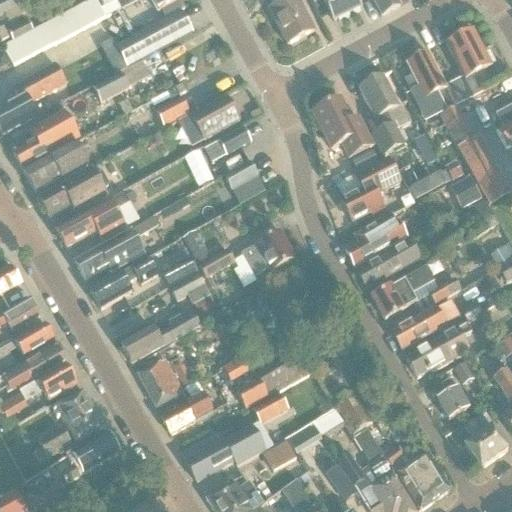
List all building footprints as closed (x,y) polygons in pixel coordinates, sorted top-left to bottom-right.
[(20,7),(19,8),(15,0),(6,0),(0,3),(0,17),(5,15),(9,23),(24,16),(20,7)] [(172,6),(181,1),(180,0),(135,0),(138,3),(144,0),(150,0),(158,14),(162,12),(172,6)] [(314,33),(297,0),(269,0),(274,8),(269,11),(287,47),(314,33)] [(322,0),(334,23),(361,9),(355,0),(322,0)] [(372,0),(382,17),(401,7),(396,0),(372,0)] [(55,47),(105,20),(101,11),(96,1),(85,6),(84,6),(3,48),(6,55),(12,66),(13,68),(54,46),(55,47)] [(122,12),(116,2),(101,10),(101,11),(105,20),(106,20),(122,12)] [(167,21),(115,49),(127,71),(149,59),(193,35),(181,13),(177,15),(167,21)] [(33,32),(28,23),(8,33),(13,42),(33,32)] [(0,44),(8,40),(3,30),(0,31),(0,44)] [(463,79),(454,84),(464,104),(482,94),(478,86),(488,81),(483,72),(491,68),(473,32),(446,46),(463,79)] [(0,70),(1,72),(12,66),(6,55),(0,58),(0,70)] [(407,66),(413,78),(404,83),(408,91),(417,86),(425,101),(438,95),(447,113),(464,104),(454,84),(445,88),(428,55),(407,66)] [(20,103),(0,113),(0,132),(3,137),(36,119),(29,107),(66,87),(56,68),(13,91),(20,103)] [(101,105),(129,90),(121,76),(93,91),(101,105)] [(373,140),(384,160),(405,148),(396,132),(387,115),(399,109),(383,78),(359,91),(383,135),(373,140)] [(203,144),(240,124),(226,98),(190,118),(203,144)] [(155,115),(163,130),(189,116),(181,101),(155,115)] [(340,101),(313,115),(310,116),(330,152),(342,146),(349,160),(373,148),(365,134),(358,120),(351,124),(340,101)] [(487,206),(504,197),(456,108),(440,117),(458,151),(460,149),(477,181),(474,182),(487,206)] [(511,147),(511,108),(497,117),(503,129),(496,133),(506,151),(511,147)] [(79,141),(64,113),(29,133),(35,144),(13,156),(23,173),(79,141)] [(206,150),(213,164),(250,144),(243,130),(206,150)] [(425,140),(414,146),(420,156),(431,151),(425,140)] [(88,167),(76,145),(23,174),(34,193),(65,176),(67,179),(88,167)] [(115,172),(130,166),(123,148),(109,154),(115,172)] [(372,155),(351,166),(357,177),(378,166),(372,155)] [(354,179),(361,193),(341,204),(352,225),(370,215),(374,223),(386,216),(377,199),(401,186),(388,162),(354,179)] [(463,179),(455,164),(444,170),(451,185),(461,180),(463,179)] [(235,173),(225,178),(233,193),(257,180),(249,165),(245,167),(235,173)] [(103,200),(88,173),(38,201),(49,220),(71,207),(75,215),(103,200)] [(469,182),(456,189),(469,211),(482,204),(469,182)] [(130,205),(124,195),(56,232),(67,251),(97,234),(102,242),(124,230),(115,214),(130,205)] [(359,246),(346,254),(354,269),(406,239),(397,224),(395,224),(391,217),(354,238),(359,246)] [(145,256),(132,233),(74,265),(85,283),(108,270),(111,275),(145,256)] [(435,260),(461,246),(454,233),(428,248),(435,260)] [(258,287),(254,279),(269,271),(271,274),(295,261),(280,234),(256,247),(257,248),(241,256),(248,268),(236,275),(247,294),(258,287)] [(199,269),(210,263),(194,236),(181,243),(196,270),(199,269)] [(410,244),(394,253),(356,275),(366,292),(420,261),(410,244)] [(511,263),(511,253),(509,248),(490,259),(498,272),(511,263)] [(458,250),(445,257),(454,272),(466,265),(458,250)] [(206,281),(234,265),(227,253),(210,263),(199,269),(206,281)] [(161,275),(168,290),(197,275),(190,260),(161,275)] [(122,279),(120,275),(90,292),(101,312),(132,295),(127,287),(138,281),(142,287),(158,278),(150,264),(122,279)] [(511,265),(498,273),(506,286),(511,282),(511,265)] [(0,317),(2,317),(0,313),(0,297),(21,286),(11,269),(0,275),(0,317)] [(192,308),(195,306),(208,300),(202,290),(199,292),(193,280),(170,292),(176,304),(186,299),(192,308)] [(403,312),(417,304),(404,282),(390,290),(372,300),(384,323),(403,313),(403,312)] [(435,308),(449,300),(460,293),(454,282),(443,289),(442,289),(428,297),(435,308)] [(12,334),(40,318),(30,301),(0,318),(0,330),(7,326),(12,334)] [(482,318),(480,315),(474,306),(460,314),(467,327),(482,318)] [(445,307),(436,312),(435,310),(419,319),(419,320),(392,336),(401,353),(446,328),(445,327),(454,322),(445,307)] [(168,325),(171,330),(156,338),(152,330),(121,347),(132,367),(200,328),(194,316),(182,323),(179,318),(168,325)] [(24,361),(54,344),(45,327),(0,353),(0,375),(15,367),(8,355),(17,350),(24,361)] [(467,327),(439,343),(406,362),(417,381),(468,351),(462,341),(471,336),(467,327)] [(11,392),(64,361),(56,346),(27,363),(30,368),(24,371),(23,370),(5,381),(11,392)] [(235,378),(257,365),(248,349),(225,362),(235,378)] [(294,364),(286,350),(248,371),(255,384),(235,395),(245,413),(310,377),(301,360),(294,364)] [(184,389),(192,384),(179,360),(171,365),(184,389)] [(138,377),(147,394),(156,411),(183,396),(175,379),(165,362),(138,377)] [(49,404),(77,388),(76,386),(77,383),(73,376),(70,375),(66,367),(37,383),(38,386),(31,390),(29,388),(20,394),(26,404),(43,394),(49,404)] [(453,373),(462,389),(474,382),(465,367),(453,373)] [(511,435),(511,381),(506,372),(493,381),(511,408),(511,409),(500,418),(511,435)] [(0,387),(2,387),(7,394),(11,392),(2,377),(0,377),(0,387)] [(449,424),(469,412),(451,381),(441,387),(447,397),(437,403),(449,424)] [(104,429),(93,411),(83,394),(55,410),(64,426),(72,439),(75,445),(104,429)] [(353,438),(372,426),(353,395),(334,407),(353,438)] [(250,411),(260,428),(288,413),(279,396),(250,411)] [(19,397),(6,404),(0,408),(0,417),(4,415),(7,421),(26,410),(19,397)] [(201,420),(212,415),(206,405),(196,411),(192,404),(162,421),(171,438),(201,421),(201,420)] [(313,427),(323,444),(345,429),(335,413),(313,427)] [(454,421),(462,442),(473,437),(465,416),(454,421)] [(480,472),(507,453),(491,430),(464,449),(480,472)] [(68,442),(62,431),(39,445),(48,460),(71,446),(68,442)] [(248,431),(224,444),(186,465),(196,484),(234,464),(237,469),(261,456),(248,431)] [(119,456),(108,437),(72,457),(77,467),(62,476),(67,485),(119,456)] [(286,445),(264,457),(273,474),(296,461),(286,445)] [(418,511),(423,511),(450,493),(427,455),(416,463),(407,450),(399,455),(396,452),(385,460),(392,470),(404,463),(408,469),(397,477),(418,511)] [(414,511),(382,461),(360,475),(348,456),(338,462),(350,481),(349,482),(368,511),(414,511)] [(346,504),(357,496),(341,473),(329,481),(346,504)] [(316,511),(296,483),(282,493),(294,511),(316,511)] [(252,511),(275,497),(268,487),(245,504),(232,484),(206,502),(212,511),(252,511)] [(0,500),(0,511),(26,511),(15,491),(0,500)]
